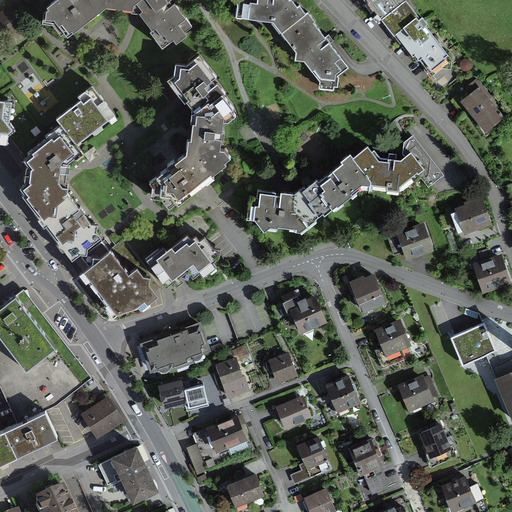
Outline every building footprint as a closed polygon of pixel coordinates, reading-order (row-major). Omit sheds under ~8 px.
[(66,33),(108,3),(106,0),(50,0),(48,2),(50,5),(47,7),(46,14),(54,16),(66,33)] [(138,0),(135,2),(135,7),(135,11),(142,11),(155,29),(152,31),(165,47),(176,38),(178,41),(189,33),(187,31),(192,26),(176,3),(174,4),(170,0),(138,0)] [(237,0),(235,13),(274,20),(283,30),(306,13),(300,5),(298,6),(293,0),(237,0)] [(381,19),(406,0),(405,0),(363,0),(372,11),(374,10),(381,19)] [(451,60),(406,0),(381,19),(394,36),(396,35),(413,58),(416,55),(432,75),(442,67),(451,68),(451,60)] [(26,24),(12,4),(0,12),(0,30),(6,39),(26,24)] [(305,57),(321,78),(320,85),(335,87),(335,85),(339,86),(340,75),(351,67),(315,22),(316,21),(309,11),(306,13),(283,30),(297,48),(295,57),(305,57)] [(176,82),(202,110),(215,112),(223,106),(227,113),(236,105),(216,81),(219,78),(204,59),(176,82)] [(490,97),(476,80),(468,87),(473,93),(462,102),(486,130),(502,117),(488,99),(490,97)] [(63,124),(78,144),(118,113),(95,82),(82,92),(86,98),(79,103),(76,98),(55,114),(63,124)] [(0,101),(0,138),(7,140),(8,135),(13,131),(9,126),(12,103),(0,101)] [(191,135),(190,151),(201,153),(215,171),(229,161),(227,158),(233,154),(227,147),(223,147),(224,136),(227,136),(227,129),(225,129),(227,113),(223,106),(215,112),(202,110),(200,120),(197,119),(195,136),(191,135)] [(22,189),(36,209),(66,187),(67,163),(83,151),(78,144),(63,124),(48,136),(49,138),(30,152),(32,154),(25,159),(30,166),(28,167),(27,181),(29,184),(22,189)] [(371,182),(371,186),(402,190),(402,186),(419,174),(428,186),(442,176),(413,136),(404,143),(403,153),(405,157),(401,160),(393,159),(379,158),(369,144),(356,154),(352,157),(371,182)] [(352,157),(356,154),(351,148),(302,184),(306,189),(301,193),(319,218),(363,185),(371,186),(371,182),(352,157)] [(201,153),(190,151),(152,180),(172,206),(180,200),(182,202),(218,174),(215,171),(201,153)] [(306,189),(302,184),(294,190),(255,185),(254,195),(247,194),(244,219),(252,220),(262,230),(267,226),(301,231),(319,218),(301,193),(306,189)] [(84,210),(66,187),(36,209),(72,257),(101,236),(97,230),(98,224),(93,225),(83,211),(84,210)] [(467,206),(457,209),(465,231),(489,223),(481,198),(466,203),(467,206)] [(431,249),(423,225),(399,233),(407,257),(431,249)] [(163,252),(145,266),(165,292),(172,287),(175,291),(187,282),(190,286),(211,270),(215,267),(216,254),(211,254),(203,243),(198,247),(194,242),(189,246),(186,241),(166,256),(163,252)] [(129,275),(111,252),(102,259),(93,258),(94,266),(84,273),(117,316),(137,309),(145,303),(148,306),(159,297),(150,286),(151,278),(144,278),(137,269),(129,275)] [(500,257),(475,265),(484,291),(508,283),(500,257)] [(373,276),(363,280),(363,278),(352,282),(363,311),(383,303),(373,276)] [(46,412),(58,407),(93,379),(24,292),(0,310),(0,384),(18,424),(46,412)] [(327,318),(316,292),(291,302),(302,329),(327,318)] [(199,321),(141,340),(150,367),(160,364),(161,366),(202,352),(201,350),(208,348),(199,321)] [(399,322),(377,330),(384,348),(378,351),(384,366),(405,358),(401,349),(409,346),(399,322)] [(483,323),(451,337),(463,365),(495,351),(483,323)] [(298,372),(288,350),(270,358),(280,380),(298,372)] [(236,359),(218,365),(228,396),(248,390),(244,378),(242,379),(236,359)] [(511,364),(497,371),(511,407),(511,364)] [(424,379),(423,377),(400,386),(410,409),(432,400),(431,397),(434,395),(427,378),(424,379)] [(347,378),(328,386),(338,411),(358,403),(347,378)] [(187,380),(160,387),(165,405),(191,399),(187,380)] [(302,398),(278,407),(286,426),(309,417),(302,398)] [(108,399),(85,414),(99,435),(121,421),(108,399)] [(18,424),(5,431),(17,458),(58,439),(46,412),(18,424)] [(236,418),(208,429),(217,451),(245,439),(236,418)] [(449,449),(440,427),(422,434),(431,456),(449,449)] [(0,465),(17,458),(5,431),(0,432),(0,465)] [(375,436),(352,445),(362,471),(385,462),(375,436)] [(318,438),(299,446),(311,476),(330,469),(318,438)] [(198,476),(208,472),(197,446),(187,450),(198,476)] [(116,476),(121,473),(134,501),(157,491),(137,448),(100,464),(110,485),(119,481),(116,476)] [(253,476),(229,486),(237,506),(261,496),(253,476)] [(464,479),(444,487),(453,510),(474,502),(464,479)] [(73,511),(62,486),(35,499),(41,511),(73,511)] [(325,491),(306,499),(312,511),(329,511),(333,510),(325,491)]
